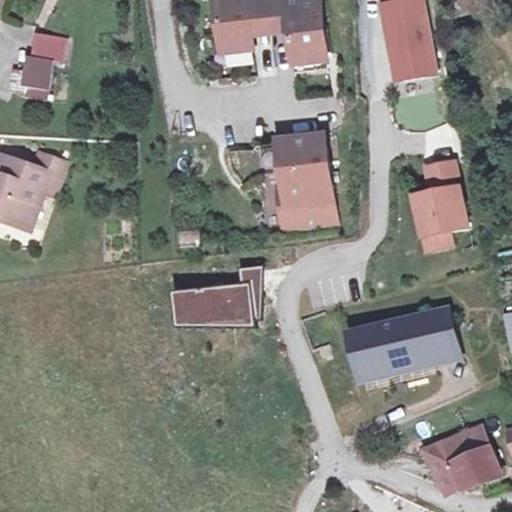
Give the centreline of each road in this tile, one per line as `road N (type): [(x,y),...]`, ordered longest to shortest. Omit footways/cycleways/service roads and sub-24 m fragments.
road 1 (residential): [(382,146),(381,225),(361,256),(300,273),(288,304),(337,467)]
road 2 (unclassified): [(511,499),(445,498),(396,477),(337,467)]
